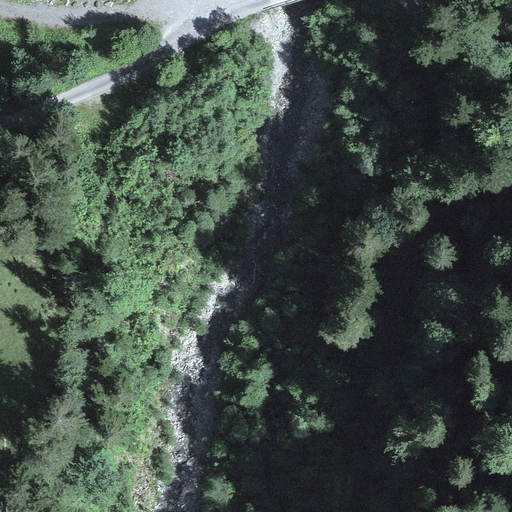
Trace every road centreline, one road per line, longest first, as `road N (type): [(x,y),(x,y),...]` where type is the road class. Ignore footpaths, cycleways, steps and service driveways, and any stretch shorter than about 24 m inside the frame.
road 1 (track): [(349,511),(360,429),(436,189),(436,108),(413,0)]
road 2 (track): [(261,0),(0,124)]
road 3 (track): [(0,15),(213,19)]
